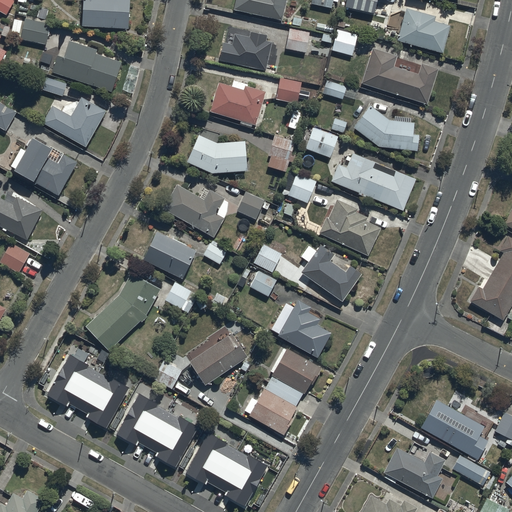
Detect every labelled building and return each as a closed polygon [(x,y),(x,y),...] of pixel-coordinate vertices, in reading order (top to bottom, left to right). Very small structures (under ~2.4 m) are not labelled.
[(0,0),(0,11),(7,16),(14,2),(11,0),(0,0)] [(83,0),(82,27),(129,30),(130,0),(83,0)] [(234,0),(232,11),(281,21),(285,0),(234,0)] [(331,9),(332,0),(311,0),(311,5),(331,9)] [(345,0),(344,5),(372,12),(375,0),(345,0)] [(435,18),(405,9),(396,41),(442,54),(449,26),(434,22),(435,18)] [(51,25),(25,19),(21,40),(46,45),(51,25)] [(310,33),(289,29),(285,49),(305,54),(310,33)] [(352,57),(357,36),(336,31),(331,52),(352,57)] [(223,43),(219,60),(264,71),(271,43),(265,42),(267,36),(250,32),(249,38),(235,34),(232,46),(223,43)] [(122,63),(96,55),(97,51),(69,42),(64,58),(57,56),(52,73),(112,93),(122,63)] [(371,49),(360,84),(426,105),(437,69),(421,64),(417,74),(393,67),(396,57),(371,49)] [(63,97),(67,85),(46,78),(42,90),(63,97)] [(301,83),(280,78),(275,100),(296,105),(301,83)] [(232,87),(217,83),(209,112),(239,120),(238,125),(250,128),(251,124),(255,125),(265,91),(247,87),(247,85),(233,81),(232,87)] [(346,87),(326,81),(322,94),(342,100),(346,87)] [(71,117),(52,107),(43,123),(86,148),(106,112),(82,98),(71,117)] [(0,128),(5,131),(16,113),(0,103),(0,128)] [(395,116),(395,122),(388,121),(370,106),(352,128),(378,147),(417,152),(419,136),(412,135),(414,124),(409,124),(410,118),(395,116)] [(346,123),(334,119),(331,129),(343,133),(346,123)] [(312,128),(305,149),(330,158),(337,137),(312,128)] [(199,135),(187,162),(211,174),(246,172),(244,142),(216,143),(199,135)] [(286,173),(294,142),(274,136),(268,157),(270,157),(268,168),(286,173)] [(52,151),(33,140),(15,172),(59,197),(78,163),(64,155),(58,165),(48,159),(52,151)] [(337,165),(330,182),(358,193),(357,195),(365,198),(366,196),(402,211),(415,180),(395,172),(392,177),(372,169),(374,164),(352,154),(346,169),(337,165)] [(287,195),(307,203),(315,181),(295,173),(293,179),(289,177),(284,191),(288,192),(287,195)] [(226,214),(227,203),(223,201),(224,198),(209,190),(203,199),(176,184),(162,210),(213,238),(226,214)] [(263,202),(264,201),(244,193),(236,211),(255,219),(260,207),(266,210),(269,204),(263,202)] [(17,197),(13,205),(0,198),(0,227),(27,241),(43,210),(17,197)] [(325,218),(318,234),(367,257),(380,229),(365,222),(367,218),(355,213),(357,210),(336,200),(327,219),(325,218)] [(196,252),(156,232),(143,260),(183,279),(196,252)] [(511,313),(508,311),(511,304),(511,239),(507,237),(496,256),(500,259),(482,290),(478,287),(470,302),(502,321),(505,316),(511,320),(511,318),(511,313)] [(228,250),(212,240),(203,255),(219,265),(228,250)] [(30,254),(11,244),(0,262),(19,274),(30,254)] [(281,255),(263,244),(253,264),(271,274),(281,255)] [(319,245),(300,273),(341,302),(360,274),(349,266),(344,272),(329,262),(333,255),(319,245)] [(276,281),(257,271),(249,287),(267,297),(276,281)] [(120,296),(86,326),(109,351),(141,322),(142,323),(148,318),(146,316),(161,290),(132,273),(120,296)] [(198,296),(175,283),(165,301),(188,314),(198,296)] [(297,300),(277,336),(317,359),(331,334),(316,326),(319,320),(307,314),(310,308),(297,300)] [(205,386),(246,358),(230,334),(188,363),(205,386)] [(286,351),(282,349),(270,372),(273,374),(257,403),(251,399),(244,411),(251,415),(249,418),(283,436),(298,408),(295,407),(301,395),(306,397),(321,367),(287,349),(286,351)] [(89,365),(70,354),(47,395),(67,406),(68,403),(88,414),(87,417),(106,428),(129,388),(112,378),(111,380),(88,367),(89,365)] [(172,390),(181,371),(163,362),(154,380),(172,390)] [(158,404),(139,394),(116,435),(136,446),(138,443),(158,454),(156,457),(175,468),(198,427),(181,418),(180,419),(157,407),(158,404)] [(435,401),(420,429),(477,460),(488,441),(479,436),(484,427),(435,401)] [(511,417),(503,413),(494,432),(511,440),(511,417)] [(227,442),(209,432),(186,473),(205,484),(207,481),(227,492),(225,495),(244,506),(267,465),(250,456),(249,457),(226,445),(227,442)] [(394,483),(396,480),(432,499),(442,479),(436,476),(445,461),(429,452),(423,463),(396,449),(383,473),(386,475),(384,478),(394,483)] [(459,456),(452,469),(483,486),(490,472),(459,456)] [(0,511),(37,511),(44,501),(27,491),(22,499),(13,493),(5,507),(1,505),(0,505),(0,511)] [(371,495),(361,511),(416,511),(418,509),(403,500),(400,506),(388,499),(386,504),(371,495)] [(507,511),(509,510),(486,499),(479,511),(507,511)]
